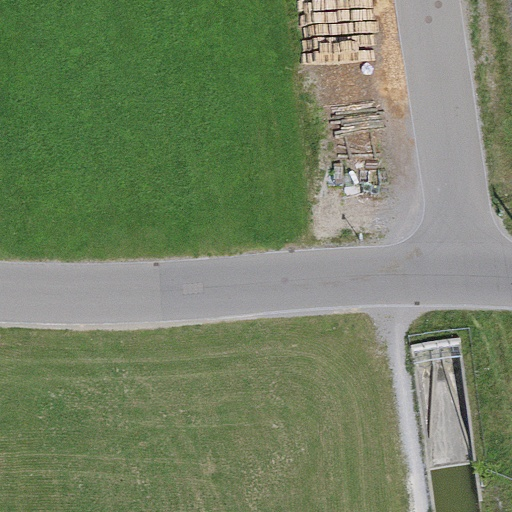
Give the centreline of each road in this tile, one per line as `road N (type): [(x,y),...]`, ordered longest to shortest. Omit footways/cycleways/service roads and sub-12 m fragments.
road 1 (residential): [(0,288),(465,274)]
road 2 (unclassified): [(427,0),(465,274)]
